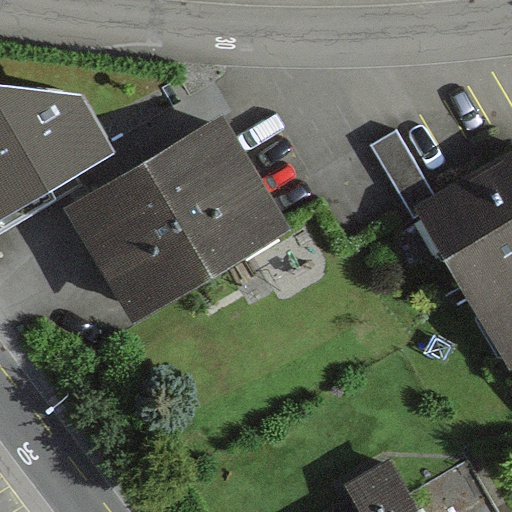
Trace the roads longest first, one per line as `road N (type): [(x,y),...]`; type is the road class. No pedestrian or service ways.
road 1 (residential): [(0,10),(273,36),(423,33),(511,20)]
road 2 (tertiary): [(93,511),(0,389)]
